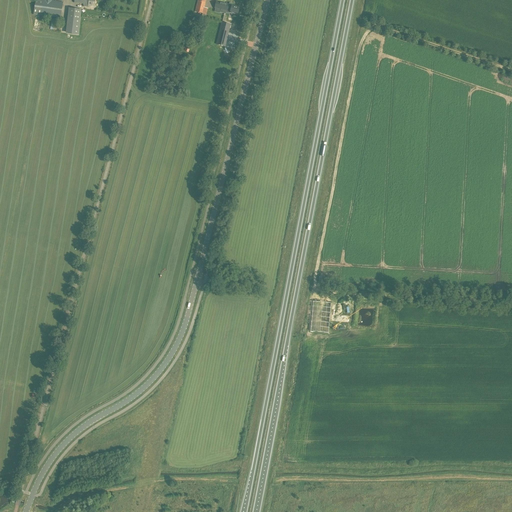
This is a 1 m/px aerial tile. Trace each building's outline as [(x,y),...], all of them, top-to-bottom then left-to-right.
[(63,2),(62,0),(35,0),(33,15),(40,16),(61,19),(63,2)] [(195,14),(194,16),(203,18),(204,18),(205,14),(206,15),(208,9),(204,8),(206,2),(206,0),(197,0),(198,1),(195,12),(202,14),(202,15),(197,14),(195,14)] [(216,1),(214,8),(220,10),(220,13),(226,15),(226,13),(230,14),(231,13),(237,15),(239,7),(232,5),(216,1)] [(81,10),(71,9),(70,18),(80,19),(81,10)] [(221,28),(217,43),(225,45),(228,30),(221,28)]
